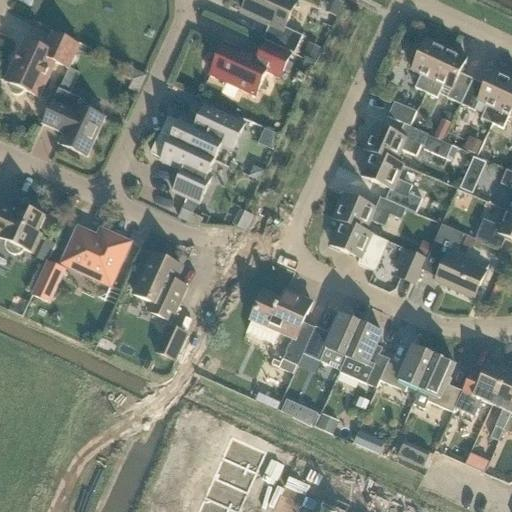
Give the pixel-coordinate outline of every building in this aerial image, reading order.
[(289,0),(249,0),(243,14),(270,27),(263,41),(295,56),(303,38),(285,29),(297,3),(289,0)] [(24,42),(5,84),(10,86),(10,90),(11,94),(14,97),(18,97),(22,96),(25,93),(40,99),(56,64),(69,71),(80,48),(53,35),(45,51),(24,42)] [(416,90),(427,95),(447,51),(428,41),(426,45),(416,41),(409,56),(419,61),(413,72),(422,76),(416,90)] [(208,63),(208,67),(209,71),(213,73),(210,78),(256,99),(267,74),(281,80),(292,56),(266,44),(259,60),(225,45),(219,59),(215,58),(211,60),(208,63)] [(309,44),(303,58),(315,64),(321,50),(309,44)] [(468,60),(447,51),(427,95),(438,100),(444,86),(452,90),(448,100),(461,106),(473,80),(461,74),(468,60)] [(70,70),(60,91),(71,96),(81,75),(70,70)] [(486,86),(473,80),(461,106),(475,112),(480,103),(488,107),(482,120),(492,125),(511,82),(511,81),(492,72),(486,86)] [(511,82),(492,125),(503,130),(509,118),(511,118),(511,82)] [(60,92),(44,127),(57,133),(61,131),(66,134),(60,146),(88,159),(105,120),(78,108),(81,101),(71,96),(60,91),(60,92)] [(395,104),(388,119),(411,129),(417,114),(395,104)] [(169,118),(160,137),(215,162),(222,148),(233,153),(246,126),(206,107),(196,127),(182,120),(180,123),(169,118)] [(442,121),(434,139),(442,143),(451,125),(442,121)] [(376,127),(365,152),(372,155),(372,154),(397,165),(397,164),(402,152),(417,158),(422,147),(376,127)] [(215,162),(160,137),(152,155),(163,161),(161,164),(183,174),(174,194),(200,206),(213,179),(209,177),(215,162)] [(469,138),(464,151),(477,157),(483,144),(469,138)] [(430,139),(424,152),(452,164),(458,151),(430,139)] [(372,155),(362,178),(392,191),(387,202),(407,211),(416,216),(423,202),(409,196),(413,186),(399,180),(405,168),(397,164),(397,165),(372,154),(372,155)] [(255,168),(250,178),(261,184),(266,173),(255,168)] [(511,190),(511,192),(503,211),(511,215),(511,173),(507,172),(501,185),(511,190)] [(466,177),(461,191),(474,196),(479,183),(466,177)] [(345,196),(334,221),(341,224),(342,223),(366,234),(371,222),(385,228),(391,217),(402,222),(407,211),(387,202),(381,199),(377,210),(345,196)] [(0,206),(0,240),(8,244),(7,245),(7,246),(7,248),(7,249),(7,250),(8,252),(8,253),(9,254),(10,255),(11,256),(12,256),(15,257),(16,257),(18,257),(19,257),(20,256),(23,255),(24,254),(25,253),(25,252),(34,256),(43,237),(39,235),(46,220),(33,214),(34,210),(15,201),(10,211),(0,206)] [(189,224),(196,209),(187,205),(180,220),(189,224)] [(241,211),(234,226),(249,233),(256,218),(241,211)] [(511,241),(511,215),(503,211),(497,226),(484,221),(475,240),(501,251),(506,239),(511,241)] [(342,223),(341,224),(331,248),(362,261),(359,266),(375,273),(388,243),(366,234),(342,223)] [(443,226),(423,272),(437,279),(435,283),(474,300),(486,273),(447,256),(446,259),(441,256),(448,241),(454,243),(458,233),(443,226)] [(79,230),(64,263),(85,272),(86,269),(93,272),(89,279),(111,289),(131,245),(109,235),(106,243),(79,230)] [(424,243),(418,256),(426,260),(432,247),(424,243)] [(152,256),(134,296),(152,304),(148,313),(172,324),(188,290),(175,284),(182,269),(145,252),(144,253),(152,256)] [(416,285),(427,260),(426,260),(418,256),(412,254),(401,279),(416,285)] [(48,265),(33,297),(50,305),(65,272),(48,265)] [(254,323),(248,335),(274,347),(280,335),(293,340),(284,362),(280,371),(294,377),(297,368),(298,368),(304,356),(315,330),(314,330),(312,332),(302,328),(312,304),(286,293),(283,301),(265,294),(252,322),(254,323)] [(332,338),(315,330),(304,356),(330,367),(332,364),(343,369),(347,360),(362,326),(341,317),(332,338)] [(380,383),(390,362),(374,355),(382,335),(362,326),(347,360),(358,365),(355,372),(380,383)] [(167,328),(156,353),(176,363),(188,337),(167,328)] [(406,369),(390,362),(380,383),(405,394),(408,387),(420,392),(434,359),(414,350),(406,369)] [(455,368),(434,359),(420,392),(414,407),(425,412),(428,405),(453,415),(462,394),(446,387),(455,368)] [(493,408),(509,371),(501,368),(499,371),(488,367),(484,377),(473,373),(455,411),(474,419),(481,403),(493,408)] [(504,432),(511,414),(511,372),(509,371),(493,408),(502,413),(490,439),(499,443),(504,432)] [(287,402),(282,413),(313,427),(319,416),(287,402)] [(323,418),(317,431),(334,438),(340,424),(323,417),(323,418)] [(186,431),(181,442),(188,445),(193,434),(186,431)] [(232,439),(222,460),(257,476),(267,454),(232,439)] [(181,442),(176,452),(183,456),(188,445),(181,442)] [(405,443),(398,458),(424,470),(431,455),(405,443)] [(471,456),(466,468),(485,476),(489,465),(471,456)] [(222,460),(213,480),(249,496),(257,476),(222,460)] [(168,470),(163,481),(171,484),(176,474),(168,470)] [(213,480),(205,500),(232,511),(241,511),(249,496),(213,480)] [(163,481),(159,492),(166,495),(171,484),(163,481)] [(353,483),(349,491),(360,496),(363,488),(353,483)] [(363,488),(360,496),(371,500),(374,493),(363,488)] [(232,511),(205,500),(199,511),(232,511)] [(392,501),(389,508),(396,511),(400,511),(403,506),(392,501)]
